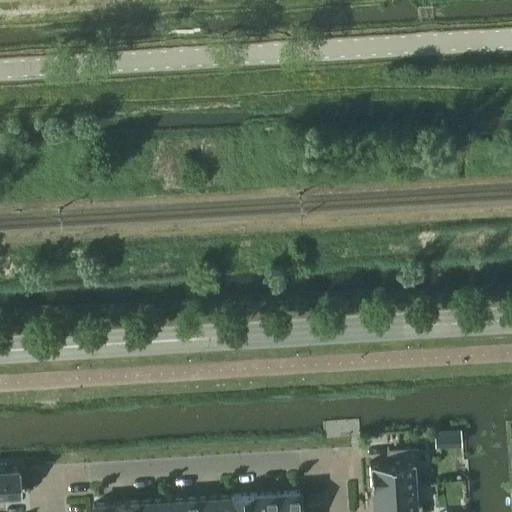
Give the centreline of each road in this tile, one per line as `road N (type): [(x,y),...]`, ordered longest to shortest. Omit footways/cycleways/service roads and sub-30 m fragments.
road 1 (unclassified): [(0,351),(511,320)]
road 2 (unclassified): [(0,69),(511,38)]
road 3 (residential): [(55,511),(53,475),(334,460),(338,511)]
